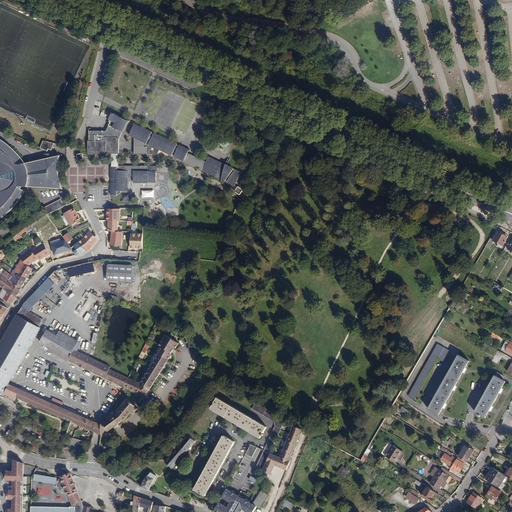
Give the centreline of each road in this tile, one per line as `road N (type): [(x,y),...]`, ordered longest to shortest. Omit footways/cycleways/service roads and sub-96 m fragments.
road 1 (primary): [(62,0),(511,214)]
road 2 (residential): [(187,0),(330,36),(375,88),(511,143)]
road 3 (residential): [(196,511),(136,490),(108,469),(7,450)]
road 4 (unknown): [(174,503),(181,478),(220,426),(239,443),(200,511)]
road 5 (residential): [(0,331),(44,271),(94,256)]
